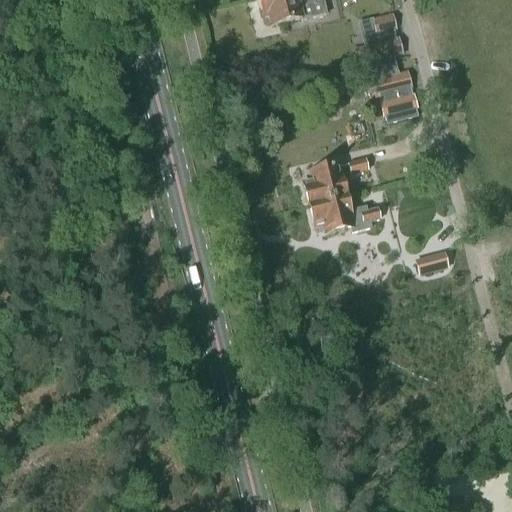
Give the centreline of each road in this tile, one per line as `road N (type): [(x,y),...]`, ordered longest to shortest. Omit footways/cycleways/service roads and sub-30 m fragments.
road 1 (primary): [(258,511),(132,0)]
road 2 (residential): [(511,423),(401,0)]
